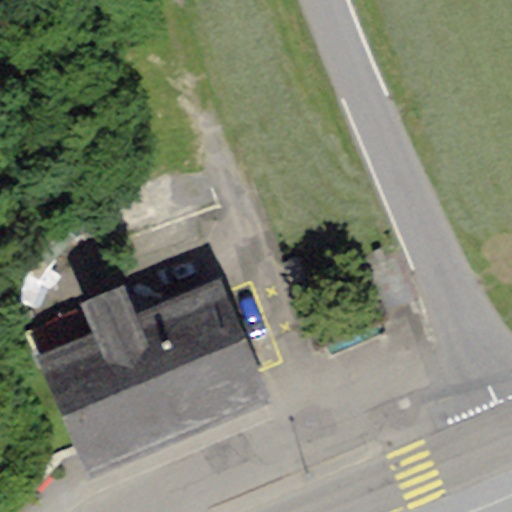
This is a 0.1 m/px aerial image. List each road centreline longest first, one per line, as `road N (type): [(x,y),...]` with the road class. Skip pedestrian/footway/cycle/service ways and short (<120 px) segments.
road 1 (unclassified): [(325,0),(511,409)]
road 2 (primary): [(339,511),(511,437)]
